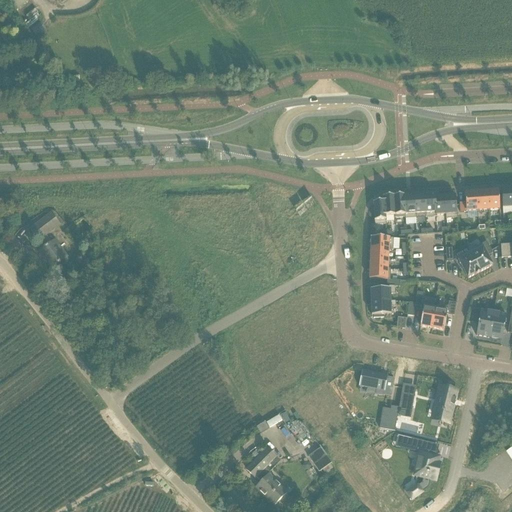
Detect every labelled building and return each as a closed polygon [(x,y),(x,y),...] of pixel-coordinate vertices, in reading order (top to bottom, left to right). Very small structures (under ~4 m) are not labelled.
[(44,29),(39,21),(41,19),(35,10),(25,17),(28,22),(25,24),(34,37),(44,29)] [(511,207),(511,191),(511,189),(501,190),(502,208),(511,207)] [(488,211),(499,211),(498,191),(487,192),(488,211)] [(488,211),(487,192),(476,193),(477,212),(488,211)] [(465,203),(459,204),(460,213),(462,213),(466,213),(467,213),(477,212),(476,193),(465,194),(465,196),(465,203)] [(430,196),(424,196),(426,214),(426,217),(425,217),(425,218),(426,218),(434,218),(436,218),(436,216),(436,214),(435,198),(435,195),(433,195),(430,196)] [(415,197),(414,197),(416,217),(425,217),(426,217),(426,214),(424,196),(418,196),(415,197)] [(451,197),(445,197),(446,215),(445,215),(445,219),(446,219),(457,219),(455,196),(453,196),(451,197)] [(393,197),(383,198),(383,202),(383,203),(384,217),(385,217),(394,216),(395,216),(393,197)] [(403,197),(393,197),(395,216),(394,216),(394,219),(395,219),(405,218),(404,197),(403,197)] [(405,197),(404,197),(405,218),(405,220),(406,220),(415,219),(416,219),(416,217),(414,197),(408,197),(405,197)] [(436,198),(435,198),(436,214),(436,216),(445,215),(446,215),(445,197),(438,197),(436,198)] [(377,203),(373,203),(374,221),(374,226),(385,225),(385,217),(384,217),(383,203),(377,203)] [(51,214),(30,230),(39,241),(40,240),(46,248),(41,252),(47,260),(45,261),(52,269),(64,260),(67,258),(55,242),(52,244),(46,236),(60,225),(51,214)] [(371,239),(370,249),(389,249),(389,250),(393,250),(393,239),(371,238),(371,239)] [(481,246),(469,252),(480,273),(481,272),(491,267),(492,266),(487,256),(492,254),(486,242),(481,245),(481,246)] [(511,244),(500,246),(501,259),(511,258),(511,244)] [(453,245),(445,246),(447,267),(455,267),(460,266),(463,271),(467,279),(475,276),(477,275),(479,274),(480,273),(469,252),(457,258),(454,253),(454,252),(453,245)] [(370,253),(370,259),(388,260),(389,250),(389,249),(370,249),(370,250),(370,253)] [(370,263),(369,269),(388,270),(388,260),(370,259),(370,261),(370,263)] [(369,273),(369,280),(387,281),(390,281),(390,270),(388,270),(369,269),(369,271),(369,273)] [(389,290),(370,290),(371,303),(390,303),(390,302),(390,295),(395,295),(395,288),(399,288),(400,281),(390,281),(387,281),(386,287),(388,287),(389,290)] [(390,303),(371,303),(371,305),(371,308),(371,316),(373,316),(373,319),(384,319),(383,316),(391,316),(391,308),(395,307),(395,303),(395,302),(390,302),(390,303)] [(435,307),(432,329),(444,331),(446,315),(454,317),(456,304),(448,302),(447,309),(435,307)] [(424,305),(420,327),(432,329),(435,307),(424,305)] [(474,310),(472,323),(478,324),(476,336),(489,339),(493,314),(474,310)] [(493,314),(489,339),(496,340),(502,341),(506,316),(504,315),(493,314)] [(397,317),(396,328),(404,329),(405,319),(397,317)] [(359,386),(358,387),(359,387),(361,387),(362,387),(367,388),(368,388),(373,389),(373,390),(375,390),(374,395),(376,395),(378,395),(384,396),(385,388),(392,389),(394,380),(387,378),(388,376),(387,376),(386,376),(383,376),(383,375),(362,371),(361,372),(362,372),(360,379),(361,379),(360,381),(359,386)] [(439,388),(432,415),(450,420),(453,406),(454,406),(456,400),(455,400),(455,399),(457,392),(439,388)] [(401,395),(397,417),(400,418),(401,411),(411,413),(414,397),(401,395)] [(383,409),(379,429),(394,432),(396,424),(388,423),(390,410),(383,409)] [(279,416),(266,423),(269,429),(282,421),(279,416)] [(264,423),(256,428),(260,435),(268,430),(264,423)] [(397,436),(396,442),(402,443),(400,449),(420,454),(414,476),(423,478),(422,483),(418,486),(417,486),(417,487),(421,492),(428,487),(429,480),(436,481),(440,465),(437,464),(438,458),(436,457),(426,455),(429,444),(397,436)] [(320,448),(308,457),(319,473),(331,464),(320,448)] [(264,452),(246,470),(255,479),(256,478),(261,483),(256,489),(274,506),(286,494),(269,476),(271,474),(269,473),(265,468),(271,462),(274,465),(279,460),(267,449),(264,452)] [(304,463),(302,467),(304,471),(309,471),(311,467),(309,463),(304,463)]
